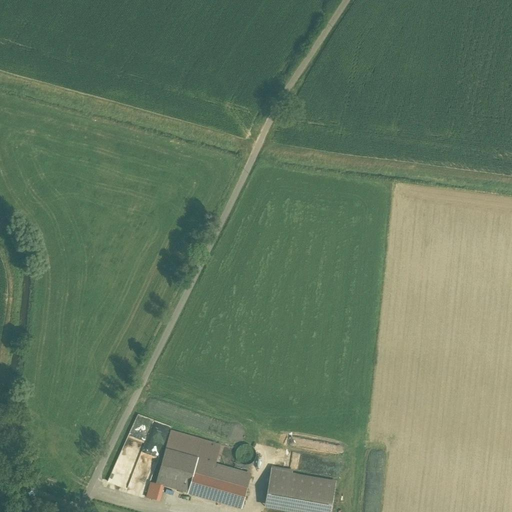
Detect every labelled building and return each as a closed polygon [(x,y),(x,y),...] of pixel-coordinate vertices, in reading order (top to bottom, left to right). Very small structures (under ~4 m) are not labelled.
[(220,446),(171,432),(166,450),(197,459),(197,461),(214,466),(220,446)] [(243,446),(241,447),(239,447),(238,448),(237,450),(236,451),(235,453),(235,454),(235,456),(235,458),(236,460),(237,461),(237,463),(238,464),(240,464),(241,465),(242,466),(245,466),(249,466),(250,465),(252,464),(253,463),(254,461),(254,460),(255,459),(255,458),(255,457),(255,456),(255,453),(255,452),(254,450),(253,449),(251,448),(249,446),(247,446),(245,446),(243,446)] [(197,459),(166,450),(156,485),(187,494),(197,461),(197,459)] [(197,461),(187,494),(241,510),(250,476),(214,466),(197,461)] [(291,472),(272,468),(265,508),(288,511),(329,511),(335,483),(291,476),(291,472)] [(29,476),(21,476),(22,488),(30,488),(29,476)]
